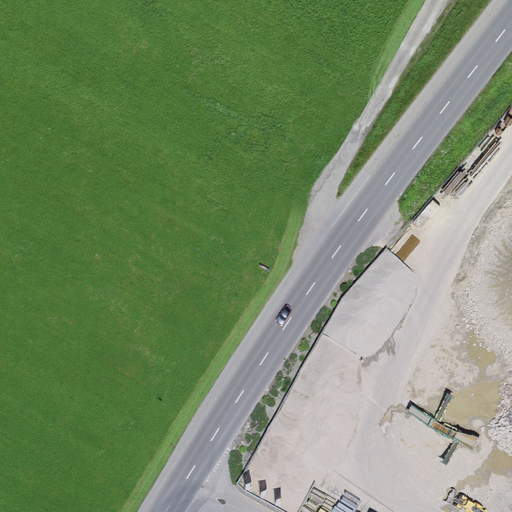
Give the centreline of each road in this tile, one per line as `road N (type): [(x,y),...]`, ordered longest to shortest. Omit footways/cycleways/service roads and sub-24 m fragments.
road 1 (secondary): [(511,23),(319,274),(165,511)]
road 2 (track): [(319,274),(323,193),(438,0)]
